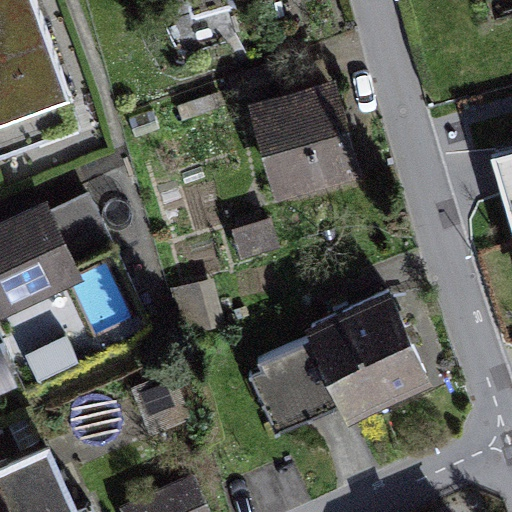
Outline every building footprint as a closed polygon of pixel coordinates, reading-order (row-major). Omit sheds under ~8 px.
[(34,0),(0,0),(0,152),(79,125),(34,0)] [(194,0),(200,19),(245,7),(242,0),(194,0)] [(362,177),(337,73),(265,91),(290,194),(362,177)] [(511,157),(497,162),(511,213),(511,157)] [(49,209),(0,230),(0,308),(78,273),(49,209)] [(351,411),(430,375),(391,291),(247,357),(279,426),(344,396),(351,411)] [(67,511),(87,503),(55,430),(0,454),(0,511),(67,511)] [(209,511),(194,474),(134,499),(139,511),(209,511)]
